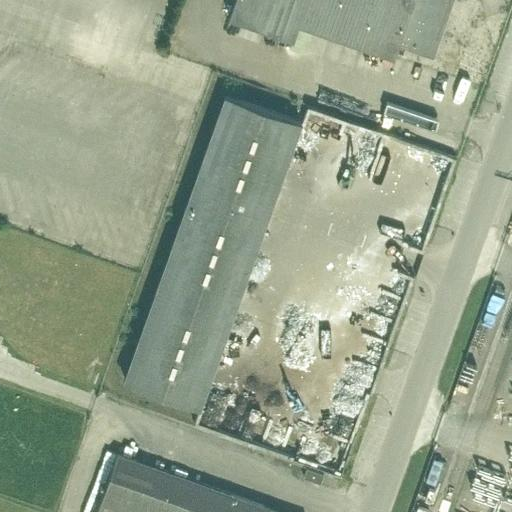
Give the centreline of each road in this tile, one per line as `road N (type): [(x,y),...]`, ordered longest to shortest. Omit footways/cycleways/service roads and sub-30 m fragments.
road 1 (tertiary): [(371,511),(511,115)]
road 2 (unknown): [(511,115),(290,54),(205,23),(193,0)]
